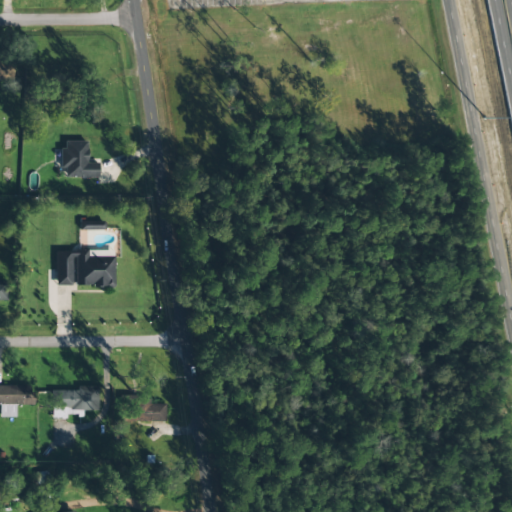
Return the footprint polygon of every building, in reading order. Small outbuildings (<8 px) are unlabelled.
[(86,141),(64,142),(64,149),(59,149),(59,168),(64,168),(64,178),(98,177),(98,163),(87,163),(86,141)] [(79,230),(102,230),(102,221),(79,222),(79,230)] [(113,287),(113,256),(87,256),(87,251),(78,251),(78,252),(55,252),(54,285),(73,286),(113,287)] [(30,386),(0,386),(0,417),(15,417),(15,405),(31,405),(30,386)] [(50,391),(50,419),(65,419),(65,417),(82,416),(81,410),(97,410),(97,386),(76,386),(77,391),(50,391)] [(148,398),(123,399),(124,421),(164,420),(163,403),(148,404),(148,398)]
